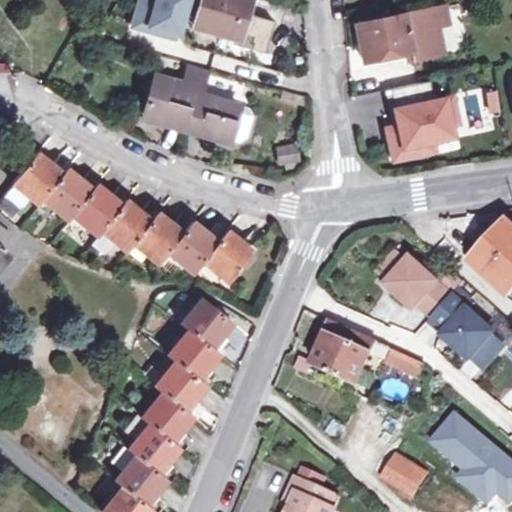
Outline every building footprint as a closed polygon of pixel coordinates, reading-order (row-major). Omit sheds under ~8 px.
[(186,0),(153,0),(153,1),(150,0),(140,0),(133,26),(175,38),(186,0)] [(203,0),(195,28),(240,41),(252,0),(203,0)] [(364,61),(411,52),(413,59),(444,52),(438,25),(447,23),(443,6),(356,24),(364,61)] [(82,65),(102,71),(105,58),(86,52),(82,65)] [(189,64),(183,82),(196,86),(195,92),(203,94),(210,70),(189,64)] [(157,75),(146,113),(186,124),(184,129),(228,141),(228,139),(238,105),(203,94),(195,92),(196,86),(183,82),(157,75)] [(429,78),(390,87),(398,122),(386,125),(393,157),(434,148),(432,137),(453,132),(450,121),(458,119),(452,93),(433,97),(429,78)] [(247,108),(238,105),(228,139),(237,141),(245,137),(251,116),(247,108)] [(144,118),(184,129),(186,124),(146,113),(144,118)] [(287,137),(291,153),(305,149),(301,134),(287,137)] [(11,182),(16,185),(24,192),(40,205),(44,200),(69,219),(72,214),(98,235),(101,230),(127,250),(133,243),(158,264),(168,252),(194,273),(203,261),(228,281),(254,250),(228,229),(219,241),(193,220),(183,232),(158,211),(152,219),(126,199),(123,203),(98,183),(94,188),(69,168),(65,173),(37,151),(11,182)] [(24,192),(16,185),(12,190),(20,197),(24,192)] [(471,260),(509,296),(511,292),(511,227),(505,222),(471,260)] [(0,260),(7,253),(3,249),(5,246),(2,244),(11,234),(0,224),(0,260)] [(390,280),(406,262),(397,253),(381,272),(390,280)] [(411,298),(433,317),(452,296),(410,258),(406,262),(390,280),(386,284),(403,299),(411,298)] [(452,293),(462,281),(453,272),(442,284),(452,293)] [(462,291),(455,298),(465,307),(472,300),(462,291)] [(181,320),(188,327),(166,353),(175,360),(155,385),(161,390),(142,414),(149,420),(128,446),(135,452),(115,479),(122,484),(101,510),(103,511),(150,511),(153,509),(146,503),(166,478),(160,473),(181,446),(173,440),(193,415),(186,410),(206,385),(198,378),(219,352),(212,346),(233,321),(201,296),(181,320)] [(452,296),(433,317),(455,336),(455,346),(471,360),(472,359),(484,370),(505,347),(494,336),(495,334),(465,307),(455,298),(452,296)] [(355,383),(375,340),(332,320),(312,363),(355,383)] [(383,368),(419,375),(422,359),(386,352),(383,368)] [(378,390),(404,402),(414,380),(389,368),(378,390)] [(511,496),(511,464),(453,414),(431,440),(466,469),(458,478),(485,501),(495,489),(508,500),(511,496)] [(400,485),(410,469),(390,456),(379,472),(396,483),(400,485)] [(400,485),(396,483),(394,489),(403,495),(417,473),(410,469),(400,485)] [(316,484),(292,474),(286,487),(291,490),(286,501),(281,511),(328,511),(331,505),(325,503),(311,497),(316,484)] [(311,497),(325,503),(331,490),(316,484),(311,497)] [(281,499),(286,501),(291,490),(286,487),(281,499)]
